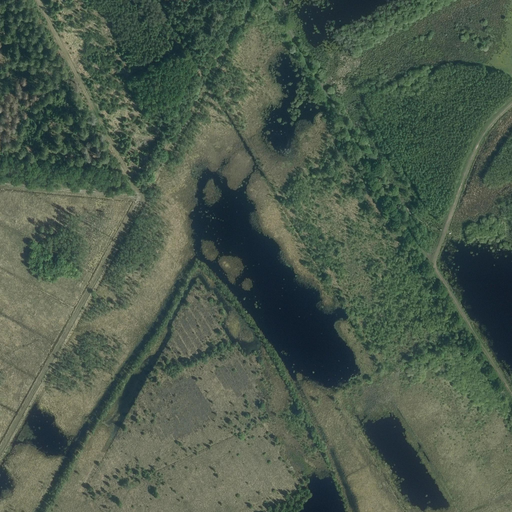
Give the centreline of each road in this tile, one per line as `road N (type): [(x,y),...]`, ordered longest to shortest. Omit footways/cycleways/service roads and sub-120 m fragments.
road 1 (track): [(38,0),(140,198),(0,453)]
road 2 (track): [(269,0),(511,400)]
road 3 (track): [(0,185),(140,198),(252,0)]
